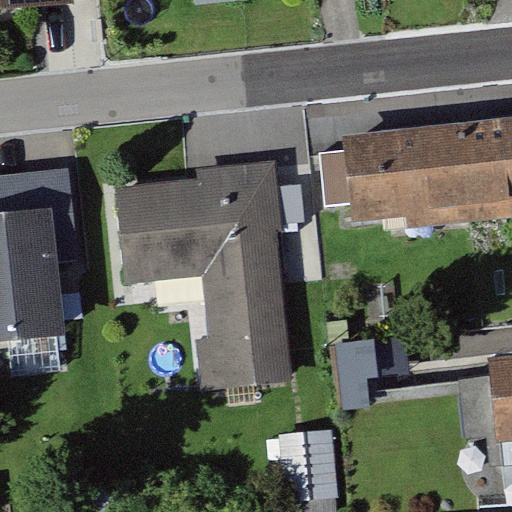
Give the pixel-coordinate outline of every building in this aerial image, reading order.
[(0,0),(0,22),(82,15),(80,0),(0,0)] [(511,127),(358,139),(364,223),(511,212),(511,127)] [(286,174),(134,188),(143,291),(206,285),(215,396),(305,388),(286,174)] [(72,175),(0,180),(0,340),(84,334),(72,175)] [(376,404),(373,344),(343,346),(346,405),(376,404)] [(492,363),(464,366),(470,453),(498,451),(492,363)]
